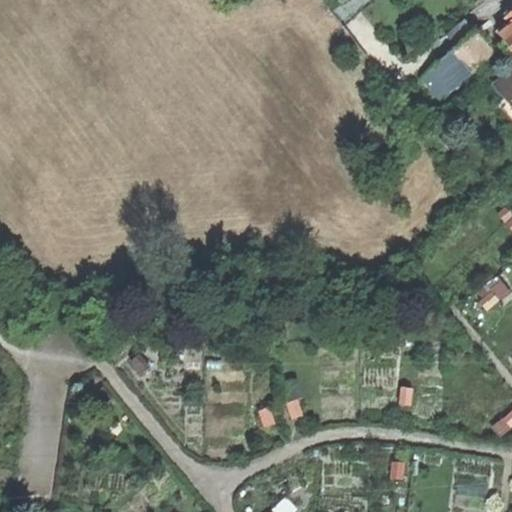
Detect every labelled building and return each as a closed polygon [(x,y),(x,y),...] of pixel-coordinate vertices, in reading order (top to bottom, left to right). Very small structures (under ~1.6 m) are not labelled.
[(273,26),(336,135),(372,114),(310,5),(273,26)] [(511,57),(511,34),(510,31),(498,41),(503,47),(511,57)] [(474,39),(450,59),(463,75),(465,74),(487,55),(474,39)] [(494,79),(511,63),(511,57),(503,47),(497,52),(504,61),(489,73),(494,79)] [(463,75),(450,59),(434,72),(453,95),(470,80),(465,74),(463,75)] [(453,95),(434,72),(422,82),(443,107),(455,97),(453,95)] [(511,113),(511,77),(494,93),(511,113)]
